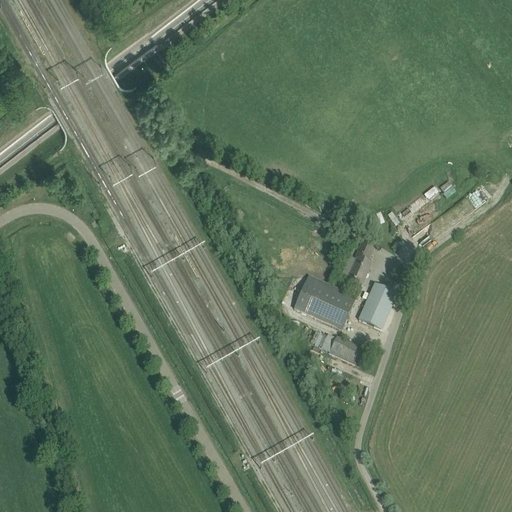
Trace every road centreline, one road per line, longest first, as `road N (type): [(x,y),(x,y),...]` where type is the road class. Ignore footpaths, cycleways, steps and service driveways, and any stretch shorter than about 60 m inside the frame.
road 1 (unclassified): [(387,511),(360,463),(358,439),(407,285),(403,269),(211,163)]
road 2 (unclassified): [(245,511),(77,224),(39,208),(0,223)]
road 3 (unclassified): [(0,162),(209,0)]
